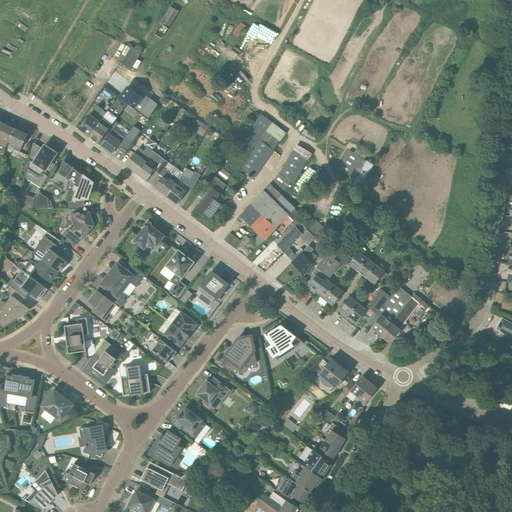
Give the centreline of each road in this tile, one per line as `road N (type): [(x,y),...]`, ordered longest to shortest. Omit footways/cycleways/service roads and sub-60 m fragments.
road 1 (residential): [(402,376),(462,334),(481,307),(511,11)]
road 2 (track): [(215,247),(292,142),(258,103),(255,87),(302,0)]
road 3 (residential): [(402,376),(345,350),(259,281)]
road 4 (residential): [(142,192),(0,95)]
road 5 (residential): [(45,320),(142,192)]
road 6 (track): [(29,78),(21,109),(87,0)]
road 7 (residential): [(325,511),(402,376)]
road 8 (residential): [(259,281),(142,192)]
road 9 (residential): [(156,414),(234,313)]
road 10 (residential): [(511,429),(402,376)]
